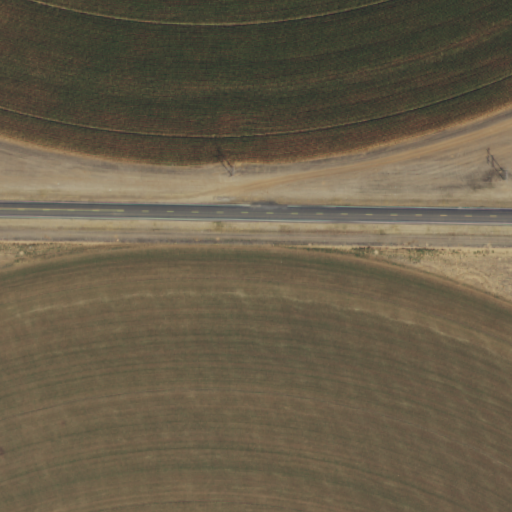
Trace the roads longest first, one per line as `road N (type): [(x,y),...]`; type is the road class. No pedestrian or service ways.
road 1 (secondary): [(511,218),(0,213)]
road 2 (residential): [(61,214),(93,90),(164,0)]
